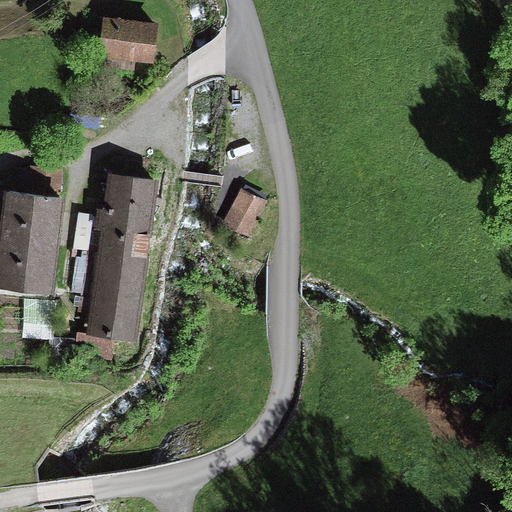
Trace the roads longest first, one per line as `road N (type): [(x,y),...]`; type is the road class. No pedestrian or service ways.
road 1 (residential): [(234,0),(284,170),(282,397),(261,437),(230,460),(42,492)]
road 2 (track): [(254,51),(189,72),(70,170)]
